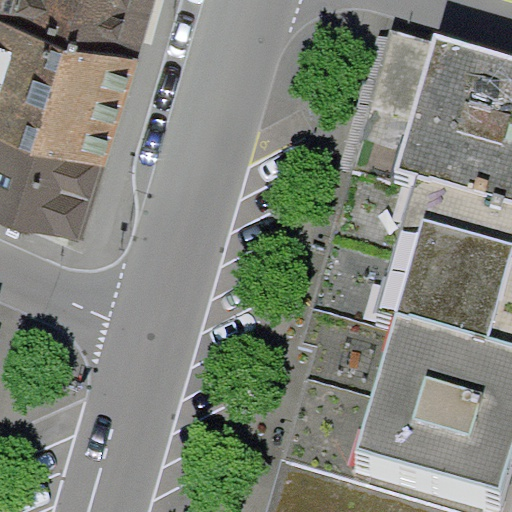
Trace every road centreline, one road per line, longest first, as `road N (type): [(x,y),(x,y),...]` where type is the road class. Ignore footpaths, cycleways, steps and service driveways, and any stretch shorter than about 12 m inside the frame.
road 1 (tertiary): [(145,330),(250,0)]
road 2 (tertiary): [(94,511),(145,330)]
road 3 (residential): [(145,330),(0,276)]
